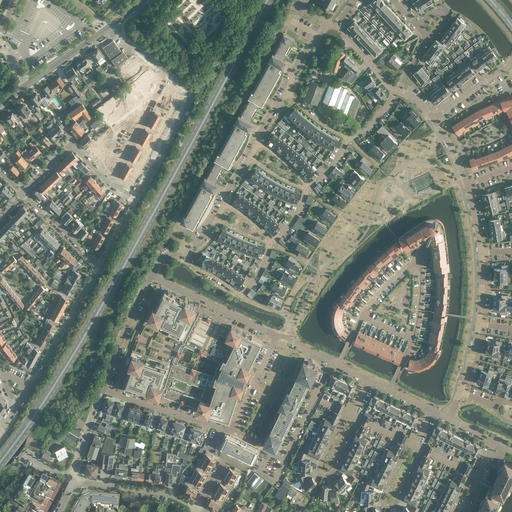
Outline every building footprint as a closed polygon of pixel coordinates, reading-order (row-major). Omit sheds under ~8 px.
[(325,0),(323,5),(331,9),(336,1),(335,1),(335,0),(342,0),(344,1),(344,0),(325,0)] [(381,0),(374,7),(373,8),(377,12),(378,11),(385,4),(381,0)] [(423,8),(418,0),(413,0),(412,1),(415,5),(414,5),(416,9),(417,8),(418,11),(423,8)] [(377,12),(376,13),(380,17),(382,15),(389,8),(385,4),(378,11),(377,12)] [(389,8),(382,15),(386,18),(384,20),(393,12),(389,8)] [(393,12),(384,20),(388,24),(397,16),(393,12)] [(397,16),(388,24),(392,28),(400,20),(397,16)] [(457,18),(454,22),(464,29),(467,25),(463,22),(464,21),(460,18),(460,19),(457,17),(457,18)] [(400,20),(392,28),(396,32),(404,24),(400,20)] [(352,31),(359,25),(355,21),(348,27),(352,31)] [(454,22),(451,27),(460,33),(463,30),(464,29),(454,22)] [(356,35),(364,27),(360,23),(359,25),(352,31),(352,32),(356,35)] [(404,24),(396,32),(397,31),(400,34),(399,36),(408,28),(404,24)] [(356,35),(360,39),(368,32),(364,28),(365,28),(364,27),(356,35)] [(451,27),(447,31),(457,38),(460,34),(460,33),(451,27)] [(408,28),(399,36),(403,40),(412,32),(408,28)] [(447,31),(444,36),(453,43),(456,38),(457,39),(457,38),(447,31)] [(360,39),(364,44),(372,36),(368,32),(360,39)] [(182,218),(181,219),(187,222),(189,223),(196,227),(215,194),(211,192),(212,188),(214,189),(217,182),(216,182),(226,163),(230,166),(233,160),(249,132),(245,130),(247,127),(249,128),(252,121),(251,121),(253,116),(261,102),(264,104),(267,98),(283,70),(279,68),(281,65),(283,66),(286,60),(284,59),(292,45),(295,40),(292,38),(285,34),(284,34),(281,39),(280,39),(282,40),(274,53),(273,52),(269,59),(270,59),(252,90),(249,96),(251,97),(241,114),(238,113),(237,116),(234,121),(237,122),(220,153),(217,158),(207,177),(205,176),(202,182),(184,214),(182,218)] [(364,44),(367,48),(374,41),(375,40),(372,36),(364,44)] [(453,43),(444,36),(440,40),(450,47),(453,43)] [(436,39),(433,44),(442,51),(445,46),(436,39)] [(121,52),(113,40),(105,46),(104,45),(103,46),(103,47),(102,48),(116,66),(128,58),(123,51),(121,52)] [(374,41),(367,48),(371,52),(378,45),(380,44),(376,40),(375,40),(374,41)] [(433,44),(429,49),(438,55),(441,51),(442,51),(433,44)] [(378,45),(371,52),(375,56),(382,50),(378,45)] [(489,46),(484,50),(491,61),(497,57),(489,46)] [(90,54),(89,55),(94,61),(96,60),(98,62),(103,58),(97,49),(92,53),(91,52),(90,53),(90,54)] [(429,49),(426,53),(436,60),(435,59),(438,55),(429,49)] [(484,50),(479,53),(481,56),(487,64),(491,61),(484,50)] [(340,61),(345,55),(340,51),(335,58),(331,70),(337,71),(340,61)] [(436,60),(426,53),(425,55),(424,54),(423,57),(423,58),(425,60),(428,62),(432,65),(436,60)] [(346,56),(345,55),(340,61),(349,69),(348,71),(347,70),(341,77),(342,78),(348,81),(355,73),(360,67),(346,56)] [(392,57),(386,63),(395,70),(400,64),(402,62),(393,55),(392,57)] [(475,56),(470,60),(478,70),(483,67),(477,59),(475,56)] [(481,56),(477,59),(483,67),(487,64),(481,56)] [(77,64),(76,64),(81,71),(84,69),(85,70),(87,73),(91,70),(89,67),(88,68),(87,67),(90,65),(85,58),(79,62),(78,62),(77,63),(77,64)] [(133,59),(128,64),(139,74),(144,69),(133,59)] [(467,63),(463,66),(470,76),(475,72),(467,63)] [(416,76),(417,78),(427,70),(423,65),(421,67),(414,73),(414,74),(413,74),(415,76),(416,76)] [(462,65),(458,69),(460,71),(466,79),(470,76),(463,66),(462,65)] [(65,73),(64,73),(70,80),(73,78),(75,82),(82,77),(77,69),(75,71),(72,67),(67,71),(66,71),(65,71),(65,73)] [(427,70),(417,78),(418,79),(418,80),(420,82),(421,82),(430,74),(427,70)] [(460,71),(456,75),(462,82),(466,79),(460,71)] [(454,72),(450,75),(458,86),(462,82),(456,75),(454,72)] [(89,85),(95,81),(89,73),(83,78),(89,85)] [(355,73),(348,81),(352,83),(358,75),(355,73)] [(157,75),(150,83),(154,86),(161,78),(157,75)] [(450,75),(445,79),(453,89),(458,86),(450,75)] [(370,76),(362,82),(369,90),(376,85),(373,82),(374,82),(372,80),(373,79),(370,77),(370,76)] [(59,88),(64,84),(59,77),(54,80),(55,81),(51,83),(56,89),(59,87),(59,88)] [(161,78),(154,86),(158,89),(164,81),(161,78)] [(303,100),(317,105),(325,85),(311,80),(303,100)] [(164,81),(158,89),(162,92),(168,84),(164,81)] [(339,112),(348,115),(347,117),(354,120),(361,102),(354,99),(355,96),(346,93),(348,89),(330,82),(322,102),(340,109),(339,112)] [(442,82),(438,86),(446,95),(450,92),(442,82)] [(72,83),(69,86),(70,86),(73,91),(76,96),(79,93),(72,83)] [(168,84),(162,92),(165,95),(172,87),(168,84)] [(47,96),(44,98),(47,102),(57,95),(55,93),(51,88),(49,89),(47,86),(42,89),(47,96)] [(376,86),(372,89),(374,92),(373,92),(379,99),(380,98),(381,100),(382,101),(386,98),(385,96),(384,95),(385,94),(381,90),(379,88),(378,88),(376,86)] [(438,86),(434,90),(442,99),(446,95),(438,86)] [(172,87),(165,95),(169,98),(176,90),(172,87)] [(433,89),(428,93),(437,103),(442,99),(434,90),(433,89)] [(176,90),(169,98),(173,101),(179,93),(176,90)] [(139,91),(134,95),(140,103),(145,99),(140,91),(139,91)] [(179,93),(173,101),(177,104),(183,96),(179,93)] [(44,98),(43,97),(41,98),(39,96),(38,96),(36,94),(35,95),(35,94),(32,96),(38,104),(40,102),(44,107),(46,106),(47,107),(49,105),(47,102),(44,98)] [(134,95),(129,98),(135,107),(140,103),(134,95)] [(39,118),(42,116),(38,111),(40,110),(36,105),(38,104),(32,96),(29,98),(30,98),(29,99),(31,102),(30,102),(37,111),(35,113),(39,118)] [(74,97),(68,101),(74,109),(69,112),(74,119),(75,118),(79,115),(83,120),(84,122),(91,116),(82,103),(76,96),(74,97)] [(92,102),(94,105),(102,100),(99,97),(92,102)] [(511,121),(511,97),(500,100),(504,109),(506,109),(511,121)] [(129,98),(124,102),(130,110),(135,107),(129,98)] [(501,110),(504,109),(500,100),(495,102),(500,114),(502,113),(501,110)] [(124,102),(119,106),(125,114),(130,110),(124,102)] [(498,115),(500,114),(495,102),(490,104),(494,113),(497,112),(498,115)] [(18,108),(17,108),(23,117),(25,119),(32,114),(27,107),(25,104),(24,105),(23,104),(20,106),(19,105),(17,107),(18,108)] [(491,114),(494,113),(490,104),(485,106),(490,118),(492,117),(491,114)] [(119,106),(114,109),(120,118),(125,114),(119,106)] [(488,119),(490,118),(485,106),(480,108),(484,117),(487,116),(488,119)] [(163,109),(159,116),(168,121),(173,111),(171,110),(168,109),(166,108),(164,107),(163,109)] [(409,115),(408,116),(405,119),(413,127),(415,125),(415,126),(418,123),(417,122),(419,121),(415,118),(418,114),(412,108),(407,113),(409,115)] [(480,120),(484,117),(480,108),(475,111),(480,120)] [(114,109),(108,113),(114,121),(120,118),(114,109)] [(288,118),(291,121),(299,113),(297,112),(294,109),(291,112),(291,111),(290,112),(289,111),(285,115),(288,118)] [(477,121),(480,120),(475,111),(470,114),(477,125),(479,124),(477,121)] [(26,135),(31,132),(27,126),(24,127),(20,122),(19,123),(12,112),(10,114),(9,113),(5,116),(7,119),(6,120),(8,123),(10,122),(12,126),(14,124),(20,131),(22,129),(26,135)] [(39,118),(35,113),(31,115),(36,121),(37,120),(39,124),(41,122),(39,118)] [(108,113),(103,117),(109,125),(114,121),(108,113)] [(293,123),(296,125),(304,116),(301,114),(301,115),(299,113),(291,121),(293,123)] [(475,126),(477,125),(470,114),(466,117),(471,125),(473,123),(475,126)] [(155,123),(154,125),(163,130),(168,121),(159,116),(155,123)] [(299,128),(300,129),(308,120),(306,118),(305,119),(303,117),(304,116),(296,125),(299,128)] [(99,117),(90,125),(94,129),(97,126),(99,128),(105,123),(99,117)] [(468,127),(471,125),(466,117),(461,120),(468,131),(469,129),(468,127)] [(75,121),(68,128),(73,133),(81,125),(83,123),(84,122),(83,120),(82,121),(78,124),(75,121)] [(302,131),(305,133),(313,124),(310,122),(309,122),(307,121),(308,120),(300,129),(302,131)] [(466,132),(468,131),(461,120),(456,122),(462,131),(464,129),(466,132)] [(50,121),(47,123),(49,125),(59,135),(61,133),(62,133),(63,132),(63,131),(57,124),(55,126),(52,123),(50,121)] [(393,124),(390,126),(397,133),(399,131),(401,133),(400,133),(401,134),(401,133),(403,135),(404,134),(404,135),(407,132),(406,132),(408,130),(400,122),(396,126),(393,124)] [(462,132),(462,131),(456,122),(452,125),(456,131),(456,132),(458,135),(462,132)] [(81,125),(73,133),(77,138),(84,131),(81,128),(83,127),(85,125),(83,123),(81,125)] [(307,135),(310,137),(317,127),(315,125),(314,126),(312,125),(313,124),(305,133),(307,135)] [(49,125),(47,127),(49,129),(50,128),(51,129),(50,131),(48,133),(54,139),(55,139),(57,138),(57,137),(59,135),(49,125)] [(150,132),(149,134),(158,139),(163,130),(154,125),(153,127),(150,132)] [(387,138),(384,140),(382,142),(381,142),(386,147),(386,148),(387,147),(389,150),(393,146),(394,147),(396,144),(397,142),(394,139),(395,138),(397,140),(397,139),(382,125),(383,126),(378,132),(381,135),(383,133),(387,138)] [(312,138),(315,140),(322,130),(319,128),(319,129),(317,128),(317,127),(310,137),(312,138)] [(317,142),(320,144),(327,133),(324,132),(323,133),(321,131),(322,130),(315,140),(317,142)] [(85,146),(87,144),(89,146),(95,140),(93,138),(92,139),(89,136),(91,135),(93,133),(91,131),(89,133),(88,135),(80,141),(85,146)] [(270,145),(272,146),(278,136),(274,134),(272,132),(269,137),(270,138),(269,139),(270,139),(267,143),(270,145)] [(322,145),(326,147),(332,136),(329,135),(328,136),(326,134),(327,133),(320,144),(322,145)] [(40,141),(38,143),(43,148),(45,146),(46,147),(47,146),(48,145),(49,144),(51,142),(45,136),(43,134),(41,136),(43,138),(40,141)] [(145,141),(144,143),(153,147),(158,139),(149,134),(148,135),(145,141)] [(273,148),(275,150),(283,140),(281,139),(278,136),(272,146),(274,147),(273,148)] [(332,136),(326,147),(329,149),(332,150),(334,145),(335,145),(335,144),(339,146),(341,142),(338,141),(335,139),(331,137),(332,136)] [(279,151),(280,152),(287,143),(284,141),(283,140),(275,150),(278,151),(279,151)] [(33,148),(31,150),(36,156),(41,152),(33,143),(31,141),(28,143),(33,148)] [(95,142),(88,149),(91,153),(99,146),(95,142)] [(142,147),(139,152),(148,157),(153,147),(144,143),(143,144),(142,147)] [(281,154),(284,156),(292,147),(289,144),(287,143),(280,152),(282,153),(281,154)] [(504,143),(502,144),(508,155),(511,153),(511,150),(509,144),(506,146),(504,143)] [(381,156),(383,153),(374,144),(369,150),(370,150),(368,152),(373,157),(375,155),(378,158),(381,156)] [(502,148),(499,149),(504,158),(508,155),(502,144),(501,145),(502,148)] [(99,146),(91,153),(95,157),(102,150),(99,146)] [(287,157),(288,159),(296,150),(293,148),(292,147),(284,156),(286,158),(287,157)] [(26,149),(22,152),(28,159),(30,158),(32,160),(36,156),(31,150),(29,152),(26,149)] [(491,149),(489,150),(493,162),(498,160),(495,151),(492,152),(491,149)] [(499,149),(495,151),(498,160),(504,158),(499,149)] [(18,150),(14,153),(18,157),(17,158),(18,159),(15,162),(21,170),(22,169),(23,170),(25,168),(24,167),(28,164),(21,156),(20,155),(21,154),(18,150)] [(102,150),(95,157),(98,161),(106,154),(102,150)] [(289,161),(291,163),(300,154),(298,153),(296,150),(288,159),(290,160),(289,161)] [(488,154),(485,155),(488,164),(493,162),(489,150),(487,151),(488,154)] [(72,152),(67,157),(70,160),(71,159),(73,161),(79,168),(85,174),(89,170),(81,162),(79,165),(75,161),(78,158),(77,158),(79,157),(76,154),(75,155),(72,152)] [(296,166),(306,156),(302,152),(291,163),(294,165),(294,164),(296,166)] [(480,153),(478,154),(482,166),(488,164),(485,155),(481,156),(480,153)] [(106,154),(98,161),(102,164),(109,157),(106,154)] [(477,157),(474,158),(478,167),(482,166),(478,154),(476,154),(477,157)] [(296,168),(299,170),(308,162),(304,158),(306,156),(296,166),(297,167),(296,168)] [(70,160),(67,157),(64,160),(69,166),(72,164),(77,169),(79,168),(73,161),(71,159),(70,160)] [(109,157),(102,164),(105,168),(113,161),(109,157)] [(133,164),(132,166),(141,171),(146,162),(137,157),(133,164)] [(370,162),(363,157),(359,162),(361,164),(358,167),(367,175),(368,174),(369,174),(372,171),(371,170),(372,169),(369,167),(371,164),(370,162)] [(474,158),(474,157),(469,158),(470,162),(473,169),(478,167),(474,158)] [(69,166),(64,160),(60,163),(63,166),(62,167),(64,169),(65,169),(69,174),(71,172),(67,168),(69,166)] [(113,161),(105,168),(109,172),(116,165),(113,161)] [(302,172),(303,173),(311,166),(310,165),(308,162),(299,170),(301,173),(302,172)] [(9,168),(8,169),(9,169),(8,170),(14,176),(15,176),(16,176),(17,175),(17,174),(19,172),(11,163),(9,165),(11,167),(10,168),(9,168)] [(67,175),(69,174),(65,169),(64,169),(62,167),(63,166),(60,163),(56,168),(61,174),(64,171),(67,175)] [(116,165),(109,172),(112,176),(120,169),(116,165)] [(128,173),(127,175),(136,180),(141,171),(132,166),(128,173)] [(311,166),(303,173),(309,181),(313,179),(310,175),(311,175),(311,174),(315,171),(313,168),(311,166)] [(335,167),(333,170),(338,174),(339,175),(342,177),(344,174),(340,171),(335,167)] [(252,180),(254,182),(260,173),(257,171),(256,169),(253,173),(252,173),(251,173),(247,177),(249,179),(252,180)] [(350,175),(354,178),(351,181),(358,186),(359,184),(360,184),(362,181),(364,179),(358,173),(354,170),(350,175)] [(56,172),(51,176),(60,184),(61,186),(63,185),(58,180),(61,177),(56,172)] [(254,182),(259,186),(266,175),(263,174),(263,175),(260,173),(254,182)] [(126,177),(122,184),(131,189),(136,180),(127,175),(126,177)] [(259,186),(264,189),(271,179),(268,177),(267,178),(265,177),(266,176),(266,175),(259,186)] [(58,186),(60,184),(51,176),(47,180),(53,185),(55,183),(58,186)] [(83,187),(84,188),(94,180),(90,176),(84,181),(87,183),(83,187)] [(264,189),(270,192),(276,182),(273,180),(272,181),(270,180),(271,179),(264,189)] [(338,189),(349,198),(353,192),(351,190),(352,188),(350,186),(351,186),(343,179),(340,182),(342,184),(338,189)] [(54,191),(50,188),(53,185),(47,180),(43,184),(52,193),(54,191)] [(89,187),(91,189),(97,184),(94,180),(84,188),(86,190),(89,187)] [(270,192),(275,195),(281,184),(278,183),(277,184),(275,183),(276,182),(270,192)] [(318,191),(324,187),(320,182),(315,186),(318,191)] [(39,187),(38,188),(44,194),(46,191),(49,194),(48,195),(52,198),(54,196),(52,193),(43,184),(41,186),(41,185),(40,185),(39,186),(39,187)] [(91,196),(100,187),(97,184),(91,189),(93,191),(89,194),(91,196)] [(275,195),(281,198),(286,187),(283,185),(282,186),(280,185),(281,184),(275,195)] [(0,194),(1,194),(3,195),(8,190),(7,188),(7,187),(5,185),(0,190),(0,194)] [(98,196),(104,191),(100,187),(91,196),(92,198),(96,194),(98,196)] [(285,203),(291,189),(288,188),(288,189),(286,188),(286,187),(281,198),(286,200),(285,203)] [(33,193),(32,194),(38,200),(40,198),(43,201),(45,199),(37,189),(35,191),(34,191),(33,192),(33,193)] [(291,189),(285,203),(291,205),(294,198),(295,198),(295,197),(299,198),(301,194),(291,190),(291,189)] [(10,197),(13,194),(8,190),(3,195),(5,197),(2,200),(5,202),(7,199),(10,196),(10,197)] [(483,195),(482,195),(483,198),(484,198),(485,200),(498,197),(497,197),(496,191),(483,194),(483,195)] [(76,199),(79,196),(77,194),(76,193),(73,196),(69,192),(68,193),(67,192),(60,200),(61,201),(63,203),(64,202),(66,204),(72,198),(73,196),(76,199)] [(237,206),(243,196),(239,193),(237,192),(234,197),(235,198),(235,199),(233,203),(235,204),(238,205),(237,206)] [(327,199),(335,206),(337,204),(341,208),(346,202),(336,194),(331,200),(329,197),(327,199)] [(240,207),(242,208),(248,199),(245,197),(243,196),(237,206),(240,208),(240,207)] [(498,197),(485,200),(486,207),(499,203),(498,197)] [(61,201),(60,200),(59,198),(54,203),(52,201),(46,206),(51,211),(61,201)] [(243,210),(246,212),(253,202),(248,199),(242,208),(244,209),(243,210)] [(69,206),(70,208),(71,208),(73,210),(76,207),(74,206),(77,203),(74,200),(69,206)] [(59,207),(63,203),(61,201),(51,211),(56,215),(61,210),(59,207)] [(116,201),(113,207),(119,210),(122,204),(116,201)] [(249,213),(251,214),(257,205),(254,203),(253,202),(246,212),(248,214),(249,213)] [(499,203),(486,207),(488,213),(497,211),(496,204),(499,204),(499,203)] [(252,216),(254,218),(262,209),(259,206),(257,205),(251,214),(252,215),(252,216)] [(23,206),(19,210),(24,216),(26,214),(29,216),(31,214),(28,211),(25,209),(26,209),(23,206)] [(108,213),(107,214),(107,215),(110,216),(111,214),(115,217),(119,210),(113,207),(109,213),(108,213)] [(63,217),(61,219),(63,222),(63,223),(65,224),(66,224),(73,217),(70,214),(73,211),(70,209),(67,212),(66,211),(62,216),(63,217)] [(257,219),(259,221),(266,212),(265,211),(262,209),(254,218),(257,220),(257,219)] [(321,215),(325,218),(324,219),(327,221),(328,220),(330,222),(332,220),(335,216),(331,213),(331,212),(325,209),(323,212),(321,215)] [(22,218),(24,216),(19,210),(15,214),(24,223),(26,221),(22,218)] [(260,223),(262,225),(270,216),(266,212),(259,221),(261,222),(260,223)] [(23,224),(24,223),(15,214),(12,218),(17,223),(19,221),(23,224)] [(270,216),(262,225),(264,227),(265,226),(267,228),(275,220),(276,219),(271,215),(270,216)] [(104,223),(110,227),(114,220),(107,217),(104,223)] [(8,222),(17,230),(19,229),(15,225),(17,223),(12,218),(8,222)] [(72,225),(69,227),(73,230),(72,231),(74,233),(75,232),(75,233),(83,224),(77,218),(71,224),(72,225)] [(499,218),(489,220),(490,226),(500,225),(499,218)] [(275,220),(267,228),(270,231),(274,235),(277,232),(274,229),(275,228),(278,224),(275,220)] [(16,232),(17,230),(8,222),(5,225),(10,230),(12,228),(16,232)] [(317,222),(313,228),(322,235),(327,228),(317,222)] [(432,269),(436,268),(447,268),(449,268),(449,263),(447,263),(446,253),(445,243),(443,233),(441,233),(440,229),(440,228),(440,227),(439,227),(439,226),(438,225),(437,224),(436,223),(435,223),(434,223),(433,222),(432,222),(431,222),(430,223),(429,223),(428,223),(427,224),(424,226),(423,224),(417,228),(410,232),(404,236),(403,235),(399,237),(407,248),(410,250),(424,240),(424,241),(425,241),(425,242),(426,242),(426,243),(427,243),(428,243),(429,243),(430,243),(432,269)] [(107,233),(110,227),(104,223),(100,230),(107,233)] [(83,229),(78,235),(80,237),(80,238),(82,239),(83,239),(88,232),(85,230),(88,226),(85,224),(82,228),(83,229)] [(8,232),(10,230),(5,225),(2,229),(10,237),(12,236),(8,232)] [(34,237),(38,241),(47,231),(45,229),(45,230),(41,226),(36,231),(38,233),(34,237)] [(9,239),(10,237),(2,229),(0,230),(0,234),(3,238),(5,236),(9,239)] [(220,241),(222,242),(228,233),(224,231),(223,229),(220,233),(219,234),(218,233),(215,238),(217,239),(220,241)] [(504,230),(491,233),(492,239),(505,237),(504,230)] [(38,241),(42,245),(51,236),(49,234),(50,234),(47,231),(38,241)] [(309,232),(304,238),(315,245),(317,242),(317,243),(319,240),(319,239),(314,236),(312,234),(309,232)] [(95,239),(101,243),(105,236),(99,233),(95,239)] [(226,244),(228,245),(233,234),(230,233),(230,234),(228,233),(222,242),(226,244)] [(228,245),(233,248),(238,237),(236,236),(235,237),(233,235),(234,234),(233,234),(228,245)] [(42,245),(46,249),(49,246),(56,239),(53,237),(53,238),(51,236),(42,245)] [(233,248),(232,250),(238,253),(239,251),(243,240),(244,239),(241,238),(240,239),(238,238),(233,248)] [(56,239),(49,246),(51,248),(50,250),(50,251),(50,252),(48,255),(50,257),(55,252),(53,250),(59,244),(57,242),(58,241),(56,239)] [(101,243),(95,239),(91,246),(98,249),(101,243)] [(239,251),(245,253),(249,242),(246,240),(246,241),(243,240),(239,251)] [(245,253),(250,255),(254,244),(251,242),(251,244),(249,243),(249,242),(245,253)] [(395,243),(392,246),(398,254),(403,251),(396,242),(395,243)] [(295,250),(294,252),(300,255),(301,254),(305,256),(309,249),(298,243),(294,250),(295,250)] [(254,244),(250,255),(256,257),(258,252),(259,252),(259,251),(263,252),(265,248),(261,247),(258,246),(254,245),(255,244),(254,244)] [(392,246),(387,249),(394,257),(398,254),(392,246)] [(57,253),(62,258),(68,252),(63,247),(57,253)] [(387,249),(383,253),(390,261),(394,257),(387,249)] [(64,264),(66,262),(72,256),(68,252),(62,258),(65,260),(60,265),(58,268),(59,269),(64,264)] [(202,265),(207,267),(211,257),(206,255),(203,253),(199,259),(203,260),(203,261),(202,265)] [(383,253),(379,257),(386,264),(390,261),(383,253)] [(18,260),(22,264),(27,260),(22,255),(18,260)] [(8,260),(13,265),(17,261),(13,256),(8,260)] [(76,260),(72,256),(66,262),(71,266),(76,260)] [(290,256),(285,265),(296,271),(300,264),(296,262),(297,260),(290,256)] [(208,269),(211,271),(216,260),(211,257),(207,267),(208,268),(208,269)] [(379,257),(375,260),(382,268),(386,264),(379,257)] [(8,269),(13,265),(8,260),(4,264),(8,269)] [(27,260),(22,264),(26,269),(31,264),(27,260)] [(214,271),(216,272),(221,262),(216,260),(211,271),(214,272),(214,271)] [(375,260),(371,264),(378,272),(382,268),(375,260)] [(217,274),(220,276),(226,265),(221,262),(216,272),(218,273),(217,274)] [(43,272),(48,267),(45,263),(40,268),(43,272)] [(0,268),(4,273),(8,269),(4,264),(0,266),(0,268)] [(30,273),(35,268),(31,264),(26,269),(30,273)] [(371,264),(367,268),(375,276),(378,272),(371,264)] [(223,276),(225,277),(231,268),(226,265),(220,276),(223,277),(223,276)] [(501,269),(494,269),(494,275),(508,275),(508,265),(501,265),(501,269)] [(34,277),(39,272),(35,268),(30,273),(34,277)] [(226,279),(229,281),(236,271),(231,268),(225,277),(227,278),(226,279)] [(367,268),(363,272),(371,280),(375,276),(367,268)] [(62,270),(71,276),(80,281),(81,278),(81,277),(81,276),(81,275),(72,270),(71,272),(70,271),(70,270),(62,270)] [(232,282),(234,283),(240,274),(236,271),(229,281),(231,283),(232,282)] [(295,276),(285,271),(281,278),(285,281),(287,282),(291,284),(294,279),(295,276)] [(34,277),(38,281),(43,276),(39,272),(34,277)] [(360,275),(359,277),(367,284),(371,280),(363,272),(360,275)] [(54,273),(52,277),(60,281),(61,280),(64,282),(64,281),(67,283),(66,286),(74,291),(76,288),(75,287),(76,287),(75,286),(76,285),(66,279),(54,273)] [(240,274),(234,283),(238,287),(241,289),(244,286),(241,283),(242,282),(241,282),(245,278),(240,274)] [(494,275),(494,279),(494,281),(501,281),(501,285),(508,285),(508,275),(494,275)] [(42,285),(43,285),(47,281),(43,276),(38,281),(42,285)] [(66,279),(76,285),(77,283),(77,284),(78,283),(78,284),(80,281),(71,276),(70,278),(67,277),(66,279)] [(359,277),(355,281),(364,288),(367,284),(359,277)] [(58,286),(57,285),(59,282),(54,280),(52,283),(50,286),(56,289),(58,286)] [(353,284),(352,285),(360,292),(364,288),(355,281),(353,284)] [(275,282),(271,290),(282,296),(286,288),(282,286),(283,285),(280,284),(279,284),(275,282)] [(9,295),(13,292),(8,285),(4,289),(9,295)] [(351,287),(348,290),(357,296),(360,292),(352,285),(351,287)] [(41,286),(33,296),(37,299),(45,289),(41,286)] [(73,293),(74,291),(66,286),(63,291),(70,295),(71,293),(72,294),(72,293),(73,293)] [(52,295),(54,292),(51,290),(49,293),(48,295),(52,298),(56,300),(57,297),(52,295)] [(346,293),(345,294),(354,301),(357,296),(348,290),(346,293)] [(246,377),(247,377),(251,369),(249,367),(256,352),(257,352),(262,342),(252,336),(251,337),(243,333),(242,333),(243,331),(232,326),(231,328),(195,311),(196,308),(185,303),(184,305),(183,304),(184,303),(174,298),(175,296),(165,291),(155,309),(153,308),(151,311),(150,311),(148,315),(149,316),(148,319),(146,318),(143,324),(138,335),(137,338),(130,356),(132,356),(131,359),(130,359),(128,363),(130,364),(129,367),(131,368),(124,388),(136,392),(137,389),(146,393),(147,391),(148,392),(147,394),(159,398),(160,396),(180,403),(181,403),(180,403),(184,404),(197,408),(196,411),(208,415),(209,413),(219,417),(218,417),(229,421),(233,410),(232,410),(238,393),(241,394),(244,385),(243,385),(243,383),(248,385),(250,380),(245,378),(246,377)] [(9,295),(15,302),(19,299),(13,292),(9,295)] [(344,296),(342,299),(351,305),(354,301),(345,294),(344,296)] [(493,303),(493,304),(504,305),(505,304),(505,298),(507,299),(508,295),(501,295),(501,298),(494,297),(493,303)] [(29,309),(37,299),(33,296),(25,306),(29,309)] [(61,296),(59,300),(57,299),(57,300),(66,305),(69,300),(61,296)] [(278,309),(281,302),(278,300),(275,298),(275,299),(271,297),(268,302),(268,303),(271,305),(270,306),(274,308),(275,307),(278,309)] [(24,305),(19,299),(15,302),(20,308),(24,305)] [(342,299),(339,303),(348,309),(351,305),(342,299)] [(63,310),(66,305),(57,300),(56,301),(58,302),(55,306),(63,310)] [(334,308),(333,310),(345,313),(345,312),(343,311),(343,310),(344,309),(344,308),(347,310),(348,309),(339,303),(337,302),(336,304),(335,306),(334,308)] [(493,303),(493,310),(500,311),(500,314),(506,314),(507,304),(505,304),(504,305),(493,304),(493,303)] [(51,311),(60,316),(63,310),(55,306),(54,309),(52,308),(51,311)] [(57,321),(60,316),(51,311),(50,312),(52,313),(50,317),(57,321)] [(333,324),(334,325),(345,322),(345,321),(342,321),(342,320),(342,319),(344,318),(344,317),(332,318),(333,320),(333,322),(333,324)] [(38,323),(52,330),(55,325),(48,321),(46,324),(42,322),(39,321),(38,323)] [(337,331),(338,333),(347,325),(346,325),(344,326),(344,325),(343,324),(343,323),(345,322),(334,325),(335,327),(336,329),(337,331)] [(49,336),(52,330),(38,323),(37,325),(40,326),(39,326),(44,329),(42,332),(49,336)] [(347,325),(338,333),(339,334),(341,336),(342,337),(344,338),(345,337),(347,338),(350,332),(349,331),(348,330),(347,329),(346,328),(348,326),(347,325)] [(364,334),(359,331),(354,341),(359,344),(364,334)] [(36,333),(35,335),(46,341),(49,336),(42,332),(40,335),(36,333)] [(369,336),(364,334),(359,344),(364,346),(369,336)] [(43,347),(46,341),(35,335),(33,337),(38,339),(36,343),(43,347)] [(364,346),(369,348),(374,338),(369,336),(364,346)] [(369,348),(374,350),(378,341),(374,338),(369,348)] [(500,351),(502,341),(496,340),(495,343),(488,342),(487,347),(487,348),(500,351)] [(374,350),(379,353),(383,343),(378,341),(374,350)] [(427,346),(431,347),(439,350),(440,349),(438,349),(439,344),(429,341),(427,346)] [(0,347),(0,351),(2,354),(10,347),(6,343),(5,344),(3,343),(0,345),(0,347),(0,348),(0,347)] [(379,353),(384,355),(388,345),(383,343),(379,353)] [(26,351),(30,354),(28,358),(25,363),(27,364),(31,366),(32,367),(40,351),(30,345),(28,348),(26,351)] [(384,355),(389,357),(393,347),(388,345),(384,355)] [(2,354),(5,358),(13,351),(10,347),(2,354)] [(389,357),(394,359),(398,350),(393,347),(389,357)] [(427,350),(426,350),(436,357),(438,355),(439,352),(439,350),(431,347),(430,349),(430,350),(429,351),(427,350)] [(498,360),(500,351),(487,348),(487,347),(485,354),(492,355),(492,359),(498,360)] [(398,350),(394,359),(399,362),(403,352),(398,350)] [(426,355),(425,356),(431,363),(432,361),(434,360),(435,358),(436,357),(426,350),(426,351),(428,353),(427,354),(426,355)] [(13,351),(5,358),(9,362),(17,356),(13,351)] [(420,355),(420,356),(424,367),(425,366),(427,365),(429,364),(431,363),(425,356),(424,357),(423,357),(421,358),(420,355)] [(14,365),(19,368),(19,367),(24,359),(22,358),(19,356),(14,365)] [(24,356),(22,358),(24,359),(19,367),(23,369),(27,364),(25,363),(28,358),(24,356)] [(416,357),(415,357),(416,369),(418,368),(420,368),(422,367),(424,367),(420,356),(419,356),(419,359),(418,359),(417,359),(416,357)] [(416,369),(415,357),(414,359),(413,359),(411,359),(410,359),(408,358),(405,365),(406,365),(408,366),(408,368),(410,368),(412,368),(414,369),(416,369)] [(267,438),(264,444),(275,450),(277,447),(278,448),(310,382),(311,382),(313,383),(316,377),(319,378),(323,370),(317,368),(318,367),(314,365),(315,364),(305,359),(300,368),(298,368),(286,394),(285,394),(280,403),(281,404),(265,437),(267,438)] [(481,370),(479,376),(491,380),(491,379),(493,374),(494,374),(495,371),(489,369),(488,372),(481,370)] [(334,388),(338,378),(339,378),(333,375),(329,383),(330,383),(328,385),(334,388)] [(492,380),(491,379),(491,380),(479,376),(479,375),(477,380),(478,380),(477,382),(484,384),(483,387),(489,389),(492,380)] [(501,392),(505,379),(499,377),(496,390),(501,392)] [(334,388),(339,390),(344,380),(338,378),(334,388)] [(509,387),(511,387),(511,378),(511,381),(505,379),(501,392),(507,394),(509,387)] [(339,390),(344,393),(349,383),(344,380),(339,390)] [(349,383),(344,393),(349,395),(350,393),(352,394),(354,389),(353,389),(355,385),(349,383)] [(380,398),(374,395),(373,398),(372,398),(369,402),(371,403),(370,405),(375,408),(380,398)] [(375,408),(380,410),(385,400),(380,398),(375,408)] [(112,409),(113,406),(114,402),(111,401),(112,400),(109,399),(108,400),(106,403),(104,407),(105,407),(104,411),(108,412),(107,414),(110,415),(112,409)] [(380,410),(386,413),(390,403),(385,400),(380,410)] [(115,410),(114,409),(112,409),(110,415),(116,417),(116,415),(120,416),(122,412),(122,413),(124,409),(123,408),(124,405),(123,405),(124,404),(120,403),(120,404),(117,403),(115,410)] [(386,413),(391,415),(396,406),(390,403),(386,413)] [(391,415),(396,418),(401,408),(396,406),(391,415)] [(126,420),(132,422),(136,408),(133,407),(133,408),(130,407),(128,412),(126,411),(123,420),(126,420)] [(136,408),(132,422),(137,424),(140,426),(143,417),(140,416),(142,411),(139,410),(136,408)] [(396,418),(402,421),(407,411),(401,408),(396,418)] [(329,415),(327,419),(335,423),(340,414),(335,411),(332,416),(329,415)] [(402,421),(407,423),(412,413),(407,411),(402,421)] [(149,427),(154,429),(157,420),(153,419),(153,420),(152,419),(153,415),(152,414),(152,413),(150,412),(149,413),(147,413),(144,423),(150,425),(149,427)] [(418,416),(412,413),(407,423),(412,426),(413,424),(415,424),(417,420),(416,419),(418,416)] [(169,426),(166,425),(167,423),(168,420),(165,419),(165,418),(162,417),(161,418),(161,417),(157,428),(161,430),(160,433),(166,435),(168,427),(169,426)] [(323,417),(321,423),(333,428),(335,423),(327,419),(323,417)] [(175,436),(176,432),(180,422),(176,421),(175,422),(173,422),(171,428),(168,427),(166,435),(166,433),(175,436)] [(180,422),(176,432),(175,436),(184,439),(186,433),(183,432),(185,426),(183,425),(184,424),(180,422)] [(321,423),(318,427),(329,433),(332,428),(333,429),(333,428),(321,423)] [(111,431),(111,428),(100,424),(97,431),(104,433),(105,429),(111,431)] [(361,424),(357,434),(365,438),(367,433),(364,431),(366,426),(361,424)] [(443,428),(437,425),(435,429),(435,428),(432,433),(434,434),(433,436),(438,438),(443,428)] [(69,427),(62,438),(73,445),(80,434),(78,432),(79,430),(71,428),(69,427)] [(197,428),(193,427),(193,428),(191,427),(189,434),(186,433),(184,439),(193,442),(194,438),(197,428)] [(316,432),(327,438),(329,433),(318,427),(318,428),(321,429),(318,433),(316,432)] [(197,428),(194,438),(193,442),(196,443),(196,444),(202,445),(204,439),(201,438),(203,431),(201,431),(201,430),(197,428)] [(438,438),(443,441),(448,431),(443,428),(438,438)] [(443,441),(449,443),(453,434),(448,431),(443,441)] [(316,432),(314,437),(325,442),(327,438),(316,432)] [(95,434),(91,443),(93,444),(99,446),(104,448),(105,443),(100,442),(102,437),(96,435),(95,434)] [(259,449),(227,434),(220,448),(252,463),(259,449)] [(356,434),(354,439),(366,444),(369,440),(356,434)] [(449,443),(454,446),(459,436),(453,434),(449,443)] [(135,438),(122,435),(120,444),(127,446),(125,454),(130,455),(129,459),(131,460),(131,457),(132,457),(133,447),(135,438)] [(454,446),(459,449),(464,439),(459,436),(454,446)] [(99,459),(98,464),(100,464),(100,466),(113,468),(116,446),(115,446),(116,439),(114,439),(107,437),(105,443),(104,448),(103,452),(100,452),(99,459)] [(311,442),(322,447),(325,442),(314,437),(316,438),(314,443),(311,442)] [(355,439),(353,444),(364,449),(366,444),(354,439),(355,439)] [(459,449),(465,451),(470,441),(464,439),(459,449)] [(465,451),(470,454),(475,444),(470,441),(465,451)] [(311,442),(309,447),(320,452),(321,452),(320,452),(322,447),(311,442)] [(398,454),(403,444),(398,442),(395,447),(392,445),(390,450),(398,454)] [(99,446),(93,444),(89,455),(88,455),(88,459),(92,460),(92,457),(95,458),(95,457),(99,459),(100,452),(103,452),(104,448),(99,446)] [(353,444),(351,449),(359,453),(362,448),(364,450),(364,449),(353,444)] [(481,446),(475,444),(470,454),(475,456),(476,454),(478,455),(480,450),(479,450),(481,446)] [(63,446),(55,451),(56,454),(57,457),(58,458),(59,459),(67,454),(67,455),(67,454),(65,449),(63,446)] [(320,452),(309,447),(310,448),(308,452),(318,457),(320,452)] [(140,457),(141,449),(133,448),(132,456),(140,457)] [(386,448),(384,453),(395,458),(396,459),(398,454),(390,450),(386,448)] [(351,449),(348,454),(357,458),(359,453),(351,449)] [(202,459),(213,464),(214,463),(216,460),(215,460),(216,459),(212,457),(213,454),(206,450),(205,453),(205,454),(202,459)] [(47,463),(51,456),(49,455),(51,453),(46,451),(45,453),(44,452),(40,458),(47,463)] [(384,453),(381,458),(384,459),(392,463),(395,458),(384,453)] [(348,454),(346,459),(355,463),(357,464),(359,459),(348,454)] [(424,454),(420,464),(428,468),(430,463),(429,463),(432,458),(429,457),(424,454)] [(197,466),(204,470),(206,467),(209,470),(210,469),(210,470),(212,467),(211,467),(213,464),(202,459),(200,464),(199,463),(197,466)] [(343,463),(353,468),(354,468),(352,468),(355,463),(346,459),(344,463),(343,463)] [(390,468),(392,463),(384,459),(381,464),(390,468)] [(497,511),(505,497),(507,498),(511,488),(511,461),(511,463),(511,464),(504,461),(501,467),(498,472),(499,472),(493,484),(495,485),(493,490),(489,488),(483,500),(482,500),(480,505),(477,511),(497,511)] [(377,468),(379,469),(388,473),(390,468),(381,464),(379,462),(377,468)] [(96,476),(97,470),(96,470),(97,464),(91,463),(91,464),(87,463),(86,474),(96,476)] [(353,468),(343,463),(341,468),(351,473),(353,468)] [(167,472),(165,482),(166,482),(166,483),(169,484),(169,483),(171,483),(172,481),(173,478),(172,478),(172,476),(176,476),(177,471),(180,471),(181,465),(174,464),(172,464),(171,472),(167,472)] [(420,464),(417,469),(418,470),(427,474),(429,475),(432,470),(428,468),(420,464)] [(196,469),(193,474),(203,480),(205,478),(207,476),(206,475),(203,473),(204,470),(197,466),(196,469)] [(227,473),(237,479),(240,474),(242,471),(235,467),(233,470),(229,468),(228,468),(227,470),(228,471),(227,473)] [(376,467),(374,472),(377,473),(385,478),(388,473),(379,469),(377,468),(376,467)] [(416,474),(427,480),(429,475),(427,474),(418,470),(416,474)] [(255,472),(247,481),(256,488),(261,481),(262,482),(264,479),(255,472)] [(455,475),(453,480),(461,484),(466,475),(461,472),(458,477),(455,475)] [(234,484),(237,479),(227,473),(225,475),(224,474),(223,477),(224,477),(223,478),(227,480),(226,483),(233,487),(234,484)] [(377,473),(374,478),(383,482),(385,478),(377,473)] [(186,480),(195,486),(196,483),(200,485),(201,485),(203,483),(202,482),(203,480),(193,474),(190,479),(187,477),(186,480)] [(424,485),(427,480),(416,474),(413,480),(422,484),(424,485)] [(45,485),(49,478),(44,475),(37,486),(39,488),(42,483),(45,485)] [(338,480),(346,489),(351,485),(343,476),(338,481),(338,480)] [(381,488),(383,483),(383,482),(374,478),(371,476),(368,482),(381,488)] [(38,483),(34,481),(34,480),(34,479),(33,479),(32,479),(32,480),(29,478),(23,486),(28,489),(26,496),(29,498),(38,483)] [(47,486),(51,488),(55,482),(52,480),(49,478),(45,485),(47,486)] [(312,487),(316,482),(312,478),(304,486),(308,490),(310,491),(313,488),(312,487)] [(459,490),(461,484),(453,480),(449,478),(447,484),(458,489),(459,490)] [(195,486),(186,480),(184,483),(186,484),(183,490),(186,492),(186,493),(192,497),(192,496),(194,496),(195,496),(197,493),(196,493),(197,490),(193,488),(195,486)] [(346,489),(338,480),(338,481),(337,480),(333,483),(334,484),(334,485),(342,494),(346,489)] [(413,480),(411,484),(420,488),(422,484),(413,480)] [(275,496),(282,500),(291,485),(289,484),(284,481),(275,496)] [(51,488),(58,492),(60,488),(60,485),(55,482),(51,488)] [(217,488),(228,494),(231,490),(233,487),(226,483),(224,485),(220,483),(220,484),(219,483),(218,486),(219,486),(217,488)] [(411,484),(409,489),(417,493),(420,495),(422,489),(420,488),(411,484)] [(447,484),(444,488),(455,494),(458,489),(447,484)] [(320,499),(327,500),(328,486),(322,485),(321,491),(320,491),(319,496),(321,496),(320,499)] [(52,503),(55,498),(45,492),(36,487),(35,489),(35,490),(33,494),(35,495),(38,491),(43,494),(43,493),(47,496),(45,499),(52,503)] [(55,498),(58,492),(51,488),(50,491),(47,489),(45,492),(55,498)] [(225,499),(228,494),(217,488),(216,490),(215,490),(214,493),(215,493),(214,493),(218,496),(217,498),(224,502),(225,500),(225,499)] [(444,488),(442,493),(453,499),(455,494),(444,488)] [(417,493),(409,489),(407,494),(415,498),(417,493)] [(109,494),(109,497),(102,496),(102,494),(103,494),(96,493),(97,493),(97,495),(93,495),(80,501),(78,505),(76,504),(76,503),(72,510),(73,510),(73,509),(75,510),(73,511),(87,511),(90,507),(91,507),(118,510),(118,507),(119,507),(118,507),(119,504),(119,501),(119,499),(120,499),(120,498),(119,498),(120,498),(116,498),(116,495),(116,496),(116,495),(109,494)] [(442,493),(440,498),(442,499),(451,503),(453,499),(442,493)] [(414,504),(416,499),(417,499),(415,498),(407,494),(406,494),(404,499),(414,504)] [(30,498),(29,500),(34,503),(49,510),(51,505),(44,501),(43,504),(38,502),(38,503),(36,502),(36,501),(30,498)] [(222,505),(224,502),(217,498),(215,501),(211,499),(210,501),(209,500),(207,504),(208,504),(208,505),(209,505),(208,506),(215,510),(215,509),(216,510),(220,504),(222,505)] [(440,498),(437,503),(448,508),(451,503),(442,499),(440,498)] [(273,511),(275,509),(268,505),(261,502),(257,511),(258,511),(273,511)] [(47,511),(49,510),(34,503),(33,505),(38,508),(39,507),(41,508),(38,511),(47,511)] [(435,508),(436,508),(437,509),(443,511),(446,511),(448,508),(437,503),(435,508)]
